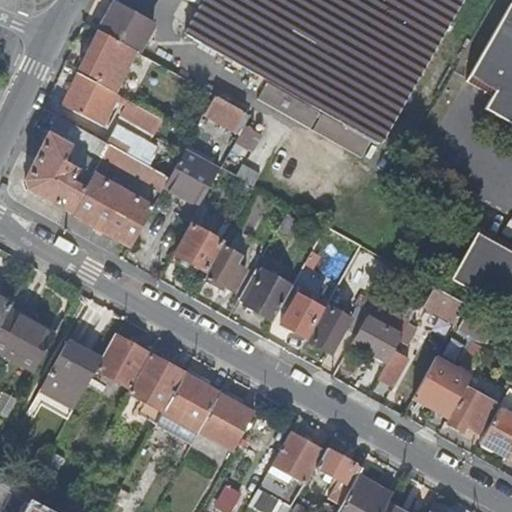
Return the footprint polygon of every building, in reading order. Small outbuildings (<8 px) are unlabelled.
[(116,0),(114,0),(99,27),(118,38),(136,48),(139,49),(155,22),(116,0)] [(407,162),(491,11),(472,0),(204,0),(187,32),(407,162)] [(511,2),(475,67),(501,82),(494,95),(511,105),(511,2)] [(118,38),(99,27),(82,64),(101,75),(118,38)] [(142,51),(139,49),(136,48),(133,53),(139,56),(142,51)] [(119,92),(79,69),(64,100),(104,122),(119,92)] [(205,111),(216,93),(203,85),(180,126),(193,133),(205,111)] [(243,116),(248,118),(251,112),(216,93),(205,111),(236,129),(243,116)] [(77,122),(58,112),(49,129),(67,139),(77,122)] [(73,140),(77,142),(79,138),(85,127),(77,122),(67,139),(71,142),(73,140)] [(110,141),(132,153),(140,138),(118,126),(110,141)] [(90,147),(103,154),(110,141),(85,127),(79,138),(91,144),(90,147)] [(30,186),(72,210),(94,169),(90,167),(95,158),(83,151),(83,145),(77,142),(73,140),(71,142),(67,139),(49,129),(27,176),(30,186)] [(72,210),(132,244),(154,205),(121,186),(124,181),(120,179),(116,184),(99,174),(103,167),(107,169),(113,160),(142,176),(149,163),(132,153),(110,141),(103,154),(94,169),(72,210)] [(170,175),(162,188),(196,208),(219,168),(186,148),(170,175)] [(142,176),(162,188),(170,175),(149,163),(142,176)] [(240,164),(235,178),(254,185),(259,171),(240,164)] [(177,252),(207,269),(224,239),(194,222),(177,252)] [(511,240),(480,224),(451,275),(511,309),(511,240)] [(242,254),(224,244),(206,276),(224,286),(226,282),(236,288),(248,268),(238,262),(242,254)] [(274,318),(293,284),(263,266),(253,284),(249,282),(242,294),(246,297),(244,301),(274,318)] [(456,320),(466,301),(435,284),(425,302),(456,320)] [(0,322),(9,306),(13,299),(0,291),(0,322)] [(371,309),(375,301),(362,292),(357,301),(359,303),(359,302),(371,309)] [(299,293),(283,321),(306,335),(323,306),(299,293)] [(358,332),(369,312),(371,309),(359,302),(359,303),(351,317),(331,306),(312,338),(332,350),(346,325),(358,332)] [(488,339),(499,320),(471,305),(460,324),(488,339)] [(0,322),(0,347),(36,367),(55,332),(9,306),(0,322)] [(401,337),(404,332),(369,312),(358,332),(354,339),(389,359),(395,348),(401,337)] [(419,325),(410,320),(404,332),(401,337),(410,342),(419,325)] [(101,358),(97,365),(132,385),(151,351),(116,332),(101,358)] [(460,367),(472,374),(487,346),(475,339),(460,367)] [(42,386),(76,404),(97,365),(101,358),(67,340),(42,386)] [(410,357),(395,348),(389,359),(380,374),(395,382),(410,357)] [(151,351),(132,385),(130,389),(165,408),(185,372),(186,371),(151,351)] [(511,387),(511,385),(511,367),(503,384),(510,388),(511,387)] [(165,408),(164,408),(200,428),(220,391),(185,372),(165,408)] [(449,420),(476,436),(495,401),(468,386),(449,420)] [(220,391),(200,428),(235,447),(255,411),(220,391)] [(511,412),(500,406),(483,438),(485,444),(493,449),(498,447),(511,455),(511,412)] [(117,412),(101,441),(118,451),(134,421),(117,412)] [(272,462),(290,471),(306,480),(323,448),(290,430),(272,462)] [(362,464),(327,445),(316,465),(333,474),(331,478),(336,481),(329,493),(342,501),(357,473),(362,464)] [(272,462),(260,484),(278,493),(290,471),(272,462)] [(336,511),(382,511),(388,502),(393,493),(357,473),(342,501),(336,511)] [(296,502),(290,511),(310,511),(311,510),(296,502)] [(382,511),(407,511),(388,502),(382,511)]
